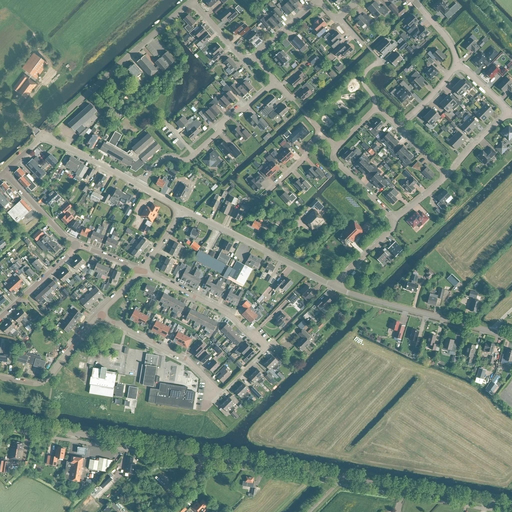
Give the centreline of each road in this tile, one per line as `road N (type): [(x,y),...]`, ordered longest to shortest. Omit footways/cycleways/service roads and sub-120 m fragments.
road 1 (secondary): [(511,505),(203,454)]
road 2 (residential): [(221,394),(266,347),(224,311),(141,270)]
road 3 (secondary): [(203,454),(0,420)]
road 4 (tertiary): [(41,136),(191,0)]
road 5 (residential): [(511,337),(334,287)]
road 6 (residential): [(139,186),(167,156),(188,159),(276,81)]
road 7 (residential): [(334,287),(182,209)]
road 8 (residential): [(0,377),(44,381),(99,313)]
road 9 (residential): [(221,394),(188,360),(120,325)]
